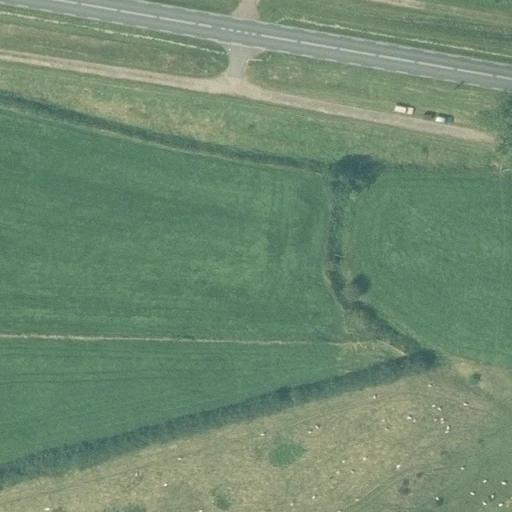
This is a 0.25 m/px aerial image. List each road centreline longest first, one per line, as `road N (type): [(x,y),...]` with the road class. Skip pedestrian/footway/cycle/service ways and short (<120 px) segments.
road 1 (primary): [(36,0),(511,83)]
road 2 (track): [(0,53),(204,88),(228,81),(249,0)]
road 3 (track): [(228,81),(252,97),(492,140)]
road 4 (track): [(381,0),(511,19)]
